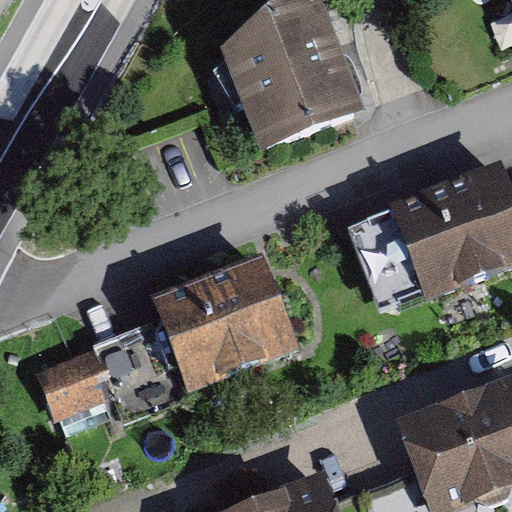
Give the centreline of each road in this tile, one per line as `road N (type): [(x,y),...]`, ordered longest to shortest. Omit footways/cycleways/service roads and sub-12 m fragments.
road 1 (residential): [(0,292),(20,296),(511,114)]
road 2 (tertiary): [(87,0),(0,164)]
